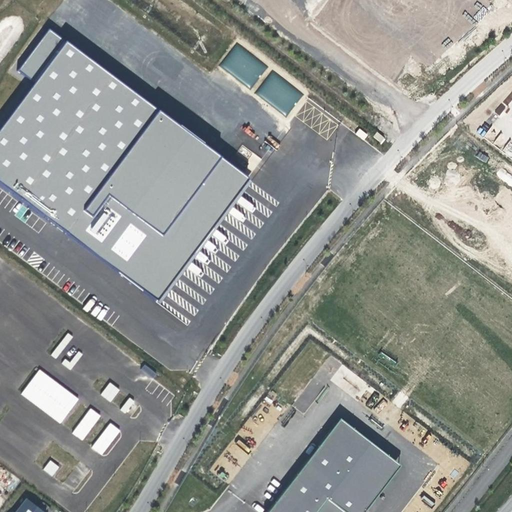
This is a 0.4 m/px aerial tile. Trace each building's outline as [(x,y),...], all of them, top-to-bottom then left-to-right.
[(66,43),(0,129),(0,184),(158,303),(250,182),(66,43)] [(220,65),(250,89),(267,68),(237,43),(220,65)] [(273,71),(256,93),(286,117),(303,94),(273,71)] [(308,101),(297,116),(325,138),(337,123),(308,101)] [(375,133),(371,138),(379,144),(382,140),(375,133)] [(148,364),(142,367),(149,379),(155,375),(148,364)] [(20,394),(60,424),(79,398),(39,369),(20,394)] [(109,382),(100,395),(110,402),(119,389),(109,382)] [(400,407),(407,398),(401,393),(394,402),(400,407)] [(312,402),(302,395),(294,406),(304,414),(312,402)] [(128,397),(120,410),(126,414),(134,401),(128,397)] [(82,441),(101,416),(91,408),(71,433),(82,441)] [(362,511),(398,465),(339,420),(267,511),(362,511)] [(108,422),(91,448),(103,456),(120,429),(108,422)] [(49,459),(42,469),(52,476),(59,466),(49,459)] [(41,511),(24,498),(12,511),(41,511)]
